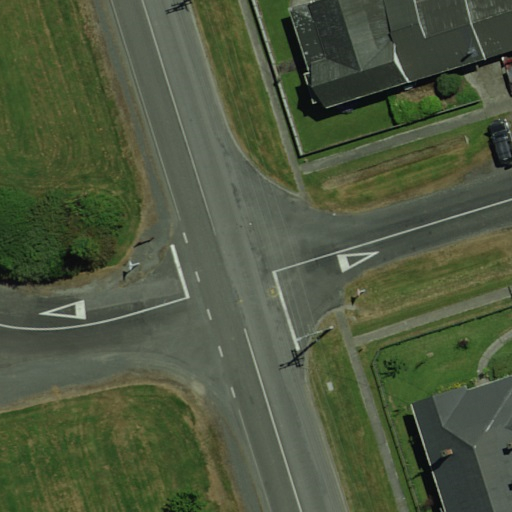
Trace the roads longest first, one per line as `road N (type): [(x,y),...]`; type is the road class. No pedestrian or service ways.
road 1 (tertiary): [(145,0),(232,284)]
road 2 (residential): [(232,284),(511,198)]
road 3 (residential): [(232,284),(65,328),(0,323)]
road 4 (tertiary): [(232,284),(303,511)]
